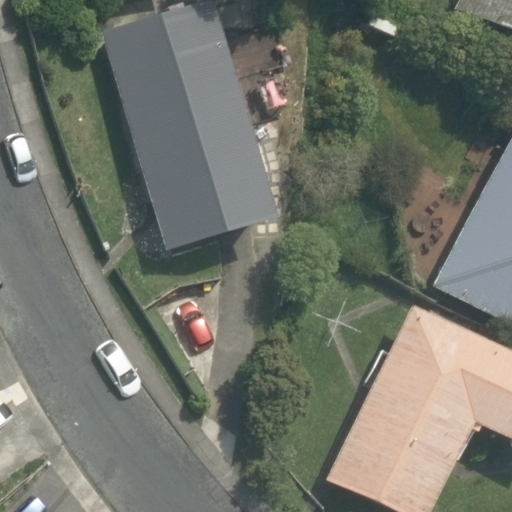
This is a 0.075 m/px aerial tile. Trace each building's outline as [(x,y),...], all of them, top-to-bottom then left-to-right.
[(87,0),(92,21),(186,0),(87,0)] [(511,0),(468,0),(456,23),(511,54),(511,0)] [(289,246),(224,18),(111,51),(177,278),(289,246)] [(511,167),(443,297),(511,333),(511,167)] [(449,511),(483,444),(511,457),(511,366),(420,321),(333,499),(359,511),(449,511)]
